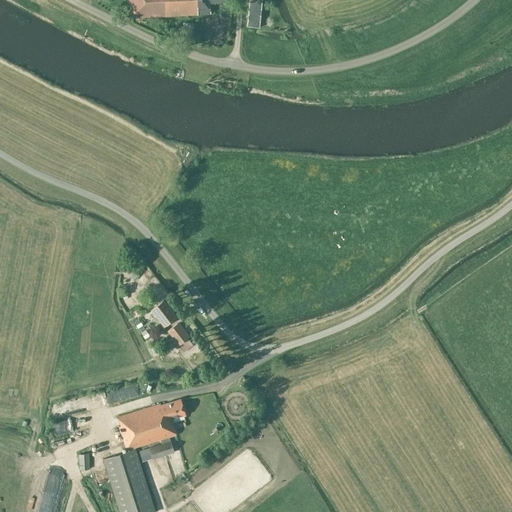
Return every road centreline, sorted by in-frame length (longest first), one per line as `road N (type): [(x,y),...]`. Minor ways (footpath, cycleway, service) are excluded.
road 1 (unclassified): [(0,155),(126,217),(221,328),(260,349),(304,343),(376,309),(511,205)]
road 2 (unclassified): [(65,0),(190,55),(276,73),(382,57),(476,0)]
